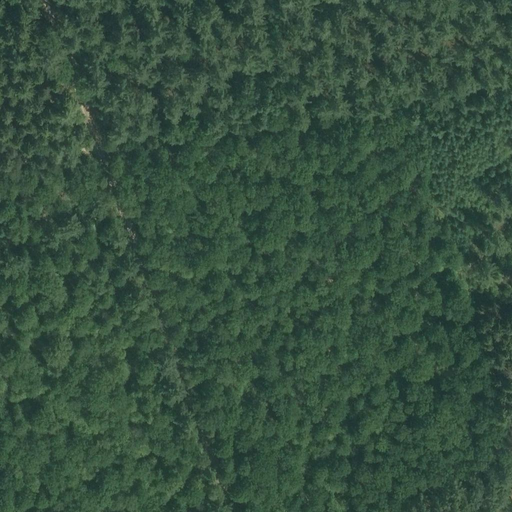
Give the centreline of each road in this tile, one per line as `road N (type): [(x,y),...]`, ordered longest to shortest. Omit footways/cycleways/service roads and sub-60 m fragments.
road 1 (track): [(116,188),(235,511)]
road 2 (track): [(331,114),(102,150)]
road 3 (track): [(511,82),(331,114)]
road 4 (track): [(102,150),(47,0)]
road 5 (track): [(511,452),(421,479),(387,511)]
road 6 (track): [(0,262),(116,188)]
